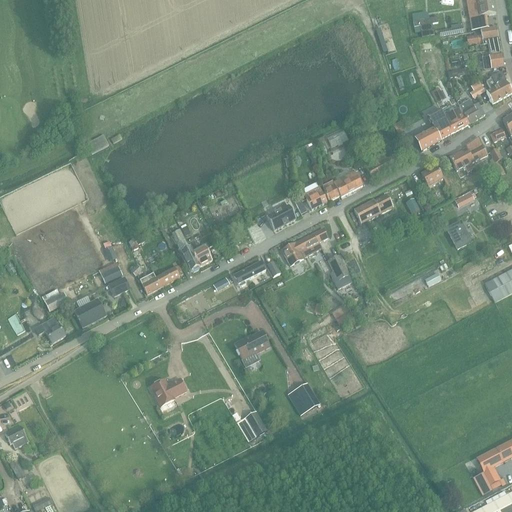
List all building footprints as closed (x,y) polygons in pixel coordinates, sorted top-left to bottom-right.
[(465,0),(471,31),(488,28),(486,16),(496,15),(493,0),(465,0)] [(436,18),(413,23),(414,28),(419,27),(420,33),(421,39),(434,37),(432,25),(437,24),(436,18)] [(462,28),(449,31),(450,37),(463,34),(462,28)] [(496,28),(480,31),(482,43),(483,46),(487,46),(489,58),(500,56),(497,38),(498,38),(496,28)] [(380,29),(376,31),(383,54),(387,52),(380,29)] [(468,46),(482,43),(480,31),(473,33),(473,36),(466,38),(468,46)] [(489,58),(488,58),(491,70),(503,68),(500,56),(489,58)] [(467,70),(448,74),(449,80),(468,76),(467,70)] [(485,94),(492,106),(511,94),(511,93),(500,74),(491,79),(492,80),(486,84),(490,91),(485,94)] [(482,88),(470,95),(472,99),(484,92),(482,88)] [(431,92),(437,104),(444,100),(439,89),(431,92)] [(459,107),(461,111),(469,125),(484,116),(477,104),(473,107),(469,100),(463,104),(461,100),(457,103),(459,107)] [(440,110),(427,117),(434,130),(434,129),(440,141),(452,134),(444,119),(440,110)] [(461,111),(444,119),(452,134),(469,125),(461,111)] [(511,114),(502,122),(510,138),(511,140),(511,114)] [(440,141),(434,129),(434,130),(414,140),(421,152),(441,142),(440,141)] [(489,135),(493,144),(505,139),(501,130),(489,135)] [(343,132),(327,140),(330,146),(347,138),(343,132)] [(90,148),(88,149),(92,156),(109,147),(104,137),(88,145),(90,148)] [(465,148),(466,151),(449,160),(456,173),(465,169),(467,173),(473,171),(470,166),(487,157),(478,138),(465,148)] [(492,160),(489,162),(497,179),(504,175),(499,164),(502,163),(496,151),(489,154),(492,160)] [(399,154),(386,161),(391,170),(404,163),(399,154)] [(391,170),(386,161),(382,155),(375,160),(374,158),(363,164),(371,181),(391,170)] [(424,175),(421,176),(428,189),(431,188),(444,181),(443,179),(446,176),(442,168),(438,170),(437,168),(424,175)] [(322,187),(324,192),(323,193),(328,203),(340,197),(341,199),(362,187),(354,173),(333,184),(332,182),(322,187)] [(306,202),(311,212),(327,204),(319,188),(303,196),(306,201),(306,202)] [(470,193),(462,198),(466,205),(474,201),(470,193)] [(353,213),(360,226),(391,210),(384,197),(372,203),(353,213)] [(259,203),(261,208),(271,204),(268,198),(259,203)] [(204,200),(199,203),(201,208),(207,205),(204,200)] [(299,201),(294,204),(300,216),(306,214),(299,201)] [(420,211),(415,201),(406,206),(411,215),(420,211)] [(288,207),(266,219),(273,232),(296,221),(288,207)] [(196,211),(191,213),(194,223),(200,221),(196,211)] [(25,229),(40,261),(88,238),(83,229),(89,227),(82,212),(43,231),(39,223),(25,229)] [(223,221),(225,224),(238,217),(236,213),(223,221)] [(447,231),(457,250),(470,243),(460,224),(447,231)] [(181,230),(184,238),(191,234),(187,227),(186,227),(185,225),(180,227),(181,230)] [(301,241),(301,242),(295,245),(281,252),(290,268),(303,260),(322,250),(318,244),(327,239),(322,230),(313,234),(301,241)] [(179,231),(172,235),(180,251),(187,247),(179,231)] [(148,240),(152,237),(150,232),(145,234),(144,233),(133,239),(137,246),(148,240)] [(117,259),(112,247),(105,250),(103,251),(108,263),(117,259)] [(190,249),(177,255),(182,265),(187,275),(191,273),(200,269),(195,259),(190,249)] [(201,256),(195,259),(200,269),(212,262),(207,253),(203,255),(201,250),(199,252),(201,256)] [(337,282),(349,277),(339,257),(328,263),(337,282)] [(134,268),(139,273),(146,266),(140,261),(134,268)] [(234,276),(240,287),(246,284),(245,282),(265,271),(260,261),(234,276)] [(266,267),(272,280),(280,276),(274,263),(266,267)] [(98,272),(101,277),(100,277),(104,286),(122,277),(118,268),(116,264),(98,272)] [(156,264),(150,267),(152,272),(158,269),(156,264)] [(174,269),(155,279),(160,289),(179,279),(178,278),(182,275),(178,268),(174,270),(174,269)] [(511,269),(484,285),(494,304),(511,293),(511,269)] [(160,289),(155,279),(153,275),(139,282),(147,296),(160,289)] [(437,275),(425,281),(428,289),(441,282),(437,275)] [(216,283),(214,284),(218,291),(230,285),(226,278),(223,279),(216,283)] [(108,288),(113,299),(129,291),(124,280),(108,288)] [(42,300),(50,314),(68,304),(63,296),(59,298),(56,292),(42,300)] [(74,313),(82,330),(106,317),(98,301),(88,306),(74,313)] [(333,315),(336,320),(340,317),(341,318),(345,315),(344,313),(347,311),(345,308),(333,315)] [(32,313),(32,314),(32,315),(33,315),(33,316),(34,317),(37,320),(38,320),(39,320),(40,320),(41,320),(42,320),(42,319),(43,319),(43,318),(43,317),(43,316),(43,315),(43,314),(42,314),(38,311),(38,310),(37,310),(36,310),(35,310),(34,310),(34,311),(33,311),(33,312),(32,313)] [(35,331),(38,337),(45,334),(52,346),(65,338),(58,325),(57,326),(53,320),(35,331)] [(234,346),(242,361),(255,354),(255,355),(269,348),(261,333),(245,342),(244,341),(234,346)] [(297,392),(288,397),(300,417),(319,406),(303,379),(293,385),(297,392)] [(174,401),(173,400),(186,393),(179,381),(167,387),(164,382),(150,389),(160,409),(174,401)] [(245,420),(256,439),(267,432),(256,414),(245,420)] [(5,437),(10,447),(12,446),(15,451),(28,444),(21,429),(5,437)] [(511,442),(477,461),(483,474),(473,479),(483,496),(492,492),(489,487),(499,482),(501,487),(506,485),(503,479),(501,480),(501,479),(499,479),(493,468),(511,458),(511,442)] [(7,460),(18,480),(25,477),(14,456),(7,460)] [(511,511),(511,493),(475,511),(511,511)]
